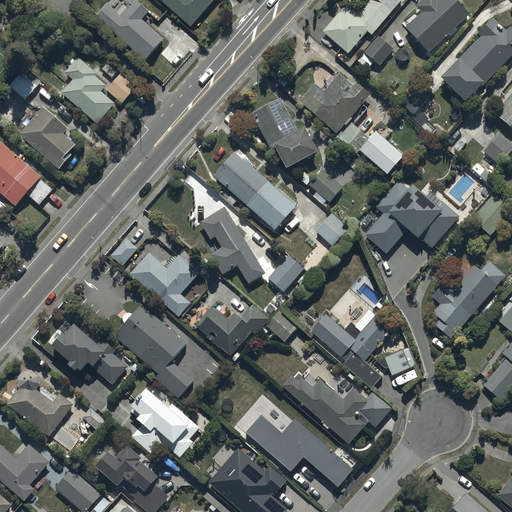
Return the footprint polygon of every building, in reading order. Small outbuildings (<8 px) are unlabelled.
[(158,0),(191,31),(218,0),(158,0)] [(403,0),(371,0),(357,17),(346,7),(323,34),(350,57),(369,34),(373,38),(404,1),(403,0)] [(422,17),(405,31),(428,56),(448,39),(450,41),(458,34),(456,32),(471,18),(454,0),(438,0),(438,1),(436,0),(425,0),(415,9),(422,17)] [(123,8),(116,16),(108,9),(97,22),(146,63),(165,42),(143,23),(149,15),(135,3),(128,12),(123,8)] [(478,35),(481,39),(442,77),(444,80),(442,83),(467,108),(487,89),(485,87),(511,60),(511,30),(511,29),(506,34),(493,20),(478,35)] [(375,64),(380,69),(394,53),(378,38),(357,61),(369,72),(375,64)] [(73,79),(62,92),(97,125),(116,105),(102,91),(106,85),(95,75),(96,73),(78,57),(65,72),(73,79)] [(42,86),(28,72),(9,90),(24,105),(42,86)] [(120,74),(107,89),(122,103),(136,87),(120,74)] [(347,84),(340,78),(324,96),(315,88),(300,105),(337,137),(345,128),(347,129),(353,122),(352,122),(372,98),(351,80),(347,84)] [(511,96),(494,118),(511,132),(511,96)] [(282,101),(252,117),(272,154),(276,152),(288,175),(319,158),(306,134),(300,137),(282,101)] [(43,110),(19,137),(60,173),(73,159),(70,157),(77,149),(64,138),(69,132),(43,110)] [(371,142),(352,125),(337,141),(357,159),(371,142)] [(511,146),(501,135),(483,154),(498,169),(511,155),(511,146)] [(0,144),(0,196),(16,211),(28,198),(40,209),(53,193),(41,183),(42,182),(0,144)] [(238,153),(214,179),(276,234),(297,210),(254,171),(256,169),(238,153)] [(343,190),(322,171),(308,186),(317,194),(313,198),(323,207),(327,203),(330,205),(343,190)] [(411,195),(399,185),(377,210),(383,216),(365,238),(387,257),(407,233),(420,244),(422,242),(433,252),(460,221),(445,207),(446,206),(430,192),(425,199),(415,190),(411,195)] [(511,215),(511,212),(494,196),(472,221),(492,239),(511,215)] [(237,230),(226,211),(201,226),(211,243),(216,240),(223,251),(211,258),(223,278),(239,269),(250,287),(266,277),(245,241),(248,237),(239,229),(237,230)] [(333,217),(317,235),(335,250),(350,232),(333,217)] [(138,251),(126,240),(111,257),(115,261),(112,263),(119,270),(121,267),(122,268),(138,251)] [(149,256),(130,278),(179,322),(192,307),(182,298),(201,277),(181,259),(177,263),(171,258),(163,268),(149,256)] [(305,272),(289,258),(268,282),(284,296),(305,272)] [(442,325),(437,330),(451,343),(508,281),(489,264),(481,273),(476,269),(455,292),(446,284),(432,300),(442,310),(434,318),(442,325)] [(141,307),(114,339),(160,379),(157,382),(179,401),(194,384),(173,366),(188,348),(177,338),(178,337),(172,331),(171,332),(141,307)] [(201,323),(196,329),(233,361),(253,336),(255,337),(258,333),(264,338),(268,334),(264,330),(271,322),(254,308),(242,322),(236,317),(229,325),(223,320),(225,318),(218,311),(215,314),(212,311),(210,314),(208,313),(200,323),(201,323)] [(506,361),(483,387),(501,403),(511,390),(511,310),(498,325),(511,337),(511,345),(502,357),(506,361)] [(325,317),(311,334),(317,339),(316,340),(342,361),(349,351),(354,355),(343,369),(373,392),(383,380),(365,366),(393,329),(370,312),(357,329),(351,324),(345,332),(325,317)] [(279,314),(266,329),(285,345),(298,330),(279,314)] [(66,337),(53,352),(71,368),(68,371),(75,377),(78,374),(83,378),(90,370),(94,374),(96,372),(113,388),(129,370),(114,357),(117,354),(104,342),(102,345),(86,331),(83,334),(76,327),(66,338),(66,337)] [(409,350),(385,360),(392,379),(417,370),(409,350)] [(19,391),(7,408),(50,440),(75,407),(60,396),(53,405),(37,393),(38,392),(39,392),(39,391),(40,390),(40,389),(40,388),(41,387),(41,386),(41,385),(41,384),(41,383),(40,382),(40,381),(40,380),(39,379),(39,378),(38,377),(37,376),(36,375),(35,374),(34,374),(33,373),(32,373),(31,373),(30,373),(29,373),(28,373),(27,373),(26,373),(25,373),(24,374),(23,374),(22,375),(21,376),(20,376),(19,377),(19,378),(18,379),(18,380),(17,381),(17,382),(17,383),(17,384),(17,385),(17,386),(17,387),(17,388),(17,389),(18,390),(18,391),(19,391)] [(292,377),(283,389),(350,448),(367,428),(357,419),(370,405),(353,390),(343,401),(321,382),(314,390),(303,380),(300,384),(292,377)] [(141,428),(131,439),(152,457),(163,445),(181,462),(195,447),(191,443),(201,432),(172,406),(167,411),(147,393),(129,413),(140,423),(138,425),(141,428)] [(90,411),(82,420),(100,436),(108,426),(90,411)] [(257,435),(236,417),(227,427),(249,445),(257,435)] [(281,423),(263,445),(299,473),(319,474),(319,469),(328,469),(328,444),(310,444),(281,423)] [(0,446),(0,482),(25,504),(35,493),(31,490),(52,467),(29,447),(16,461),(0,446)] [(108,456),(95,472),(119,492),(125,485),(127,486),(122,492),(146,511),(158,511),(169,500),(156,489),(160,483),(154,479),(160,471),(143,457),(140,460),(128,450),(117,463),(108,456)] [(238,450),(208,486),(238,511),(288,511),(274,500),(287,484),(270,469),(266,474),(238,450)] [(73,471),(55,490),(78,511),(105,511),(111,506),(73,471)] [(511,511),(511,480),(495,499),(511,511)] [(484,511),(466,496),(451,511),(484,511)] [(0,511),(10,511),(13,509),(0,497),(0,511)]
